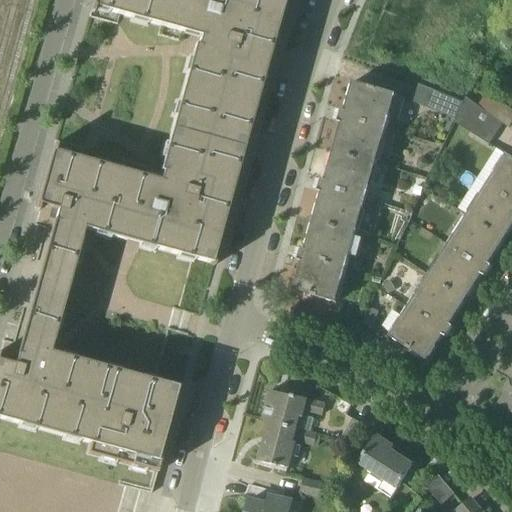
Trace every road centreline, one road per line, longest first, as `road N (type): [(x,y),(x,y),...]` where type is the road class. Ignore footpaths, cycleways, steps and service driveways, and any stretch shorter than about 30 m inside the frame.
road 1 (unknown): [(0,359),(92,0)]
road 2 (residential): [(236,322),(330,0)]
road 3 (residential): [(0,263),(71,0)]
road 4 (residential): [(441,413),(236,322)]
road 5 (residential): [(185,511),(236,322)]
road 6 (residential): [(441,413),(511,301)]
